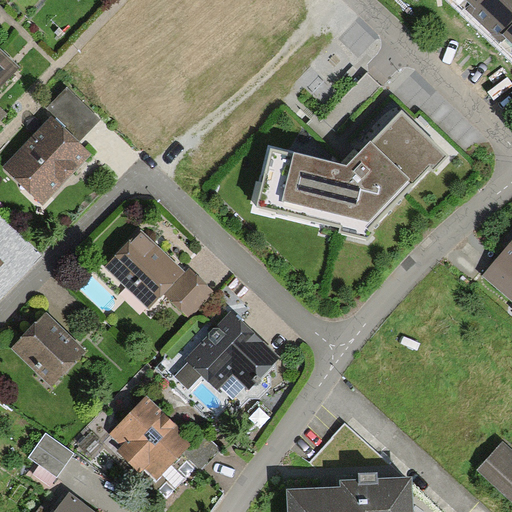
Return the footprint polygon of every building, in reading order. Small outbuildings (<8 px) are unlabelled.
[(511,0),(459,0),(454,7),(511,62),(511,0)] [(0,122),(8,114),(0,107),(0,95),(23,71),(12,60),(0,48),(0,122)] [(366,77),(325,120),(336,130),(377,88),(366,77)] [(2,168),(43,209),(93,160),(79,146),(102,123),(68,88),(47,110),(53,116),(2,168)] [(448,159),(401,115),(351,166),(346,171),(271,152),(257,210),(341,230),(339,236),(367,244),(375,236),(372,231),(428,171),(433,175),(448,159)] [(105,268),(152,313),(167,297),(188,276),(157,247),(141,232),(105,268)] [(511,246),(497,263),(483,278),(511,303),(511,246)] [(188,276),(167,297),(189,319),(214,293),(192,272),(188,276)] [(270,388),(270,376),(284,361),(231,310),(182,361),(185,364),(172,377),(187,392),(201,378),(216,392),(220,388),(241,408),(251,398),(259,400),(270,388)] [(12,352),(52,391),(86,357),(47,317),(35,328),(12,352)] [(202,471),(221,451),(200,432),(191,442),(146,401),(113,437),(128,451),(121,459),(139,475),(146,469),(160,481),(184,455),(202,471)] [(324,437),(326,469),(356,467),(353,435),(324,437)] [(74,456),(46,436),(30,459),(57,479),(74,456)] [(479,472),(511,501),(511,453),(503,445),(479,472)] [(412,511),(412,485),(342,486),(342,493),(289,494),(289,511),(412,511)] [(89,511),(70,498),(59,511),(89,511)]
